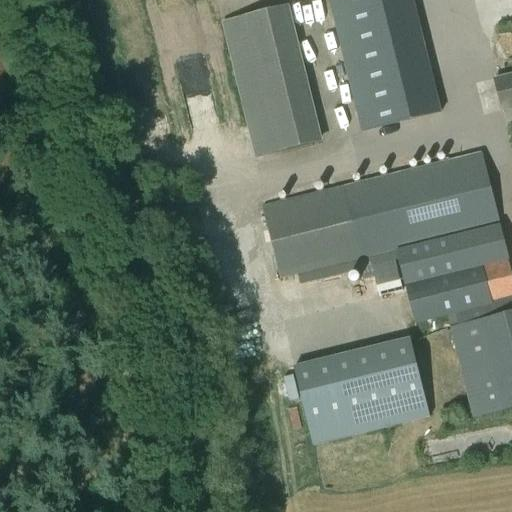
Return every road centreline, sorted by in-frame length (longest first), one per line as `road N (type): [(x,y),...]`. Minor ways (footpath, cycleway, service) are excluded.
road 1 (unclassified): [(181,511),(105,218),(29,0)]
road 2 (track): [(105,218),(511,127)]
